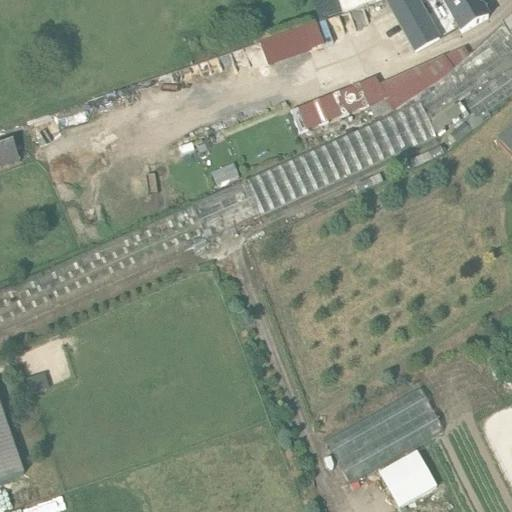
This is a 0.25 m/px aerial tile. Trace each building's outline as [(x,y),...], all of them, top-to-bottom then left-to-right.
[(336,0),(342,16),(387,1),(386,0),(336,0)] [(438,42),(414,0),(395,0),(385,4),(415,55),(438,42)] [(511,0),(440,0),(460,36),(487,21),(480,10),(486,6),(482,0),(511,0)] [(511,19),(501,29),(511,46),(511,19)] [(265,68),(322,49),(314,23),(257,42),(265,68)] [(511,97),(511,46),(501,29),(469,58),(453,72),(438,85),(417,99),(420,105),(431,131),(456,113),(468,129),(511,97)] [(469,58),(463,48),(442,57),(453,72),(469,58)] [(453,72),(442,57),(378,84),(374,77),(290,110),(299,140),(368,109),(373,120),(381,117),(381,119),(392,114),(417,99),(438,85),(453,72)] [(420,105),(243,185),(258,219),(435,140),(431,131),(420,105)] [(511,127),(495,143),(511,161),(511,127)] [(12,148),(0,152),(0,175),(20,168),(12,148)] [(210,172),(214,184),(236,177),(232,166),(210,172)] [(258,219),(243,185),(190,208),(191,209),(205,242),(258,219)] [(0,333),(205,242),(191,209),(0,293),(0,333)] [(418,391),(325,445),(348,485),(441,431),(418,391)] [(0,483),(19,477),(0,415),(0,483)] [(416,456),(377,477),(397,511),(435,491),(416,456)]
